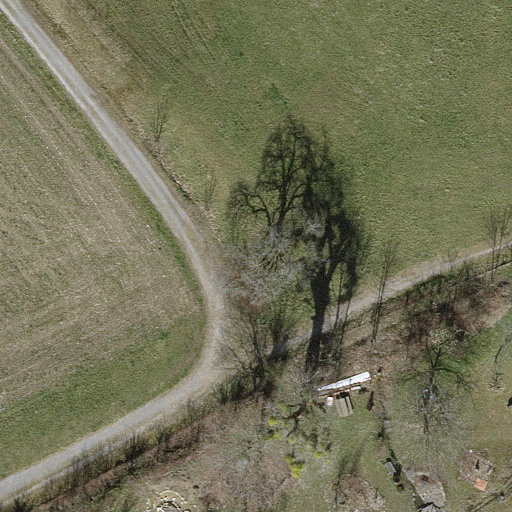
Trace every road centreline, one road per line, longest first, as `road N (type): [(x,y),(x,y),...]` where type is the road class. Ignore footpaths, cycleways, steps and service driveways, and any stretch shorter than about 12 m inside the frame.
road 1 (track): [(0,501),(160,415),(194,388),(224,325),(201,243),(9,0)]
road 2 (track): [(213,360),(250,357),(511,242)]
